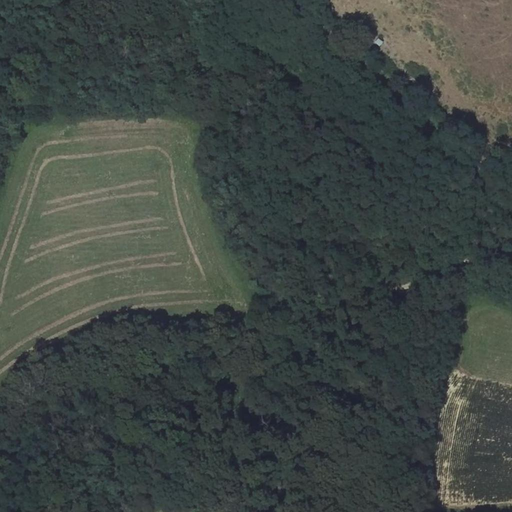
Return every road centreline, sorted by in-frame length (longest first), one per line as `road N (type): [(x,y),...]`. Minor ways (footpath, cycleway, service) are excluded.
road 1 (track): [(511,270),(450,262),(394,289),(323,287),(245,326),(116,336),(48,372),(0,415)]
road 2 (track): [(290,0),(491,184),(511,192)]
